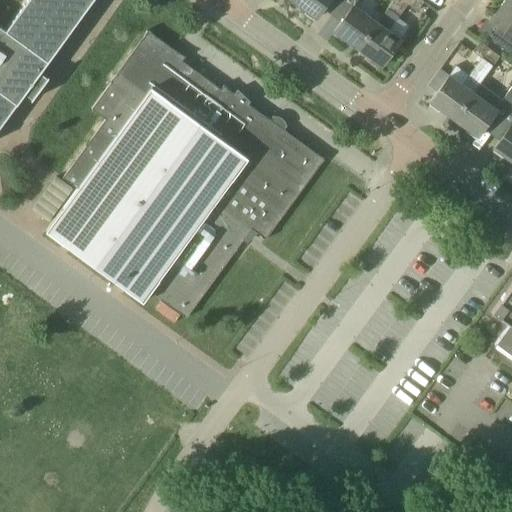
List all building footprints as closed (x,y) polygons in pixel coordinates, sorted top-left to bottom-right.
[(0,0),(0,128),(17,104),(25,93),(33,99),(32,101),(33,102),(49,78),(48,78),(47,79),(40,74),(95,0),(29,0),(6,32),(0,28),(0,0)] [(291,0),(291,1),(316,19),(329,0),(291,0)] [(376,23),(357,49),(382,67),(401,40),(388,31),(408,5),(417,12),(424,2),(421,0),(393,0),(387,8),(377,23),(376,23)] [(511,4),(506,0),(505,0),(490,21),(503,30),(494,43),(511,55),(511,4)] [(376,23),(363,13),(353,6),(334,32),(357,49),(376,23)] [(45,231),(143,302),(151,291),(178,312),(186,320),(190,312),(232,254),(237,250),(252,229),(258,234),(266,241),(270,233),(319,166),(325,159),(317,155),(290,135),(284,129),(271,120),(262,115),(230,92),(224,86),(221,89),(182,61),(185,57),(177,53),(172,49),(156,37),(148,30),(144,37),(115,77),(109,83),(116,86),(125,93),(63,178),(77,188),(45,231)] [(453,119),(473,92),(478,86),(479,86),(480,84),(499,57),(480,42),(473,52),(481,58),(462,85),(449,76),(437,92),(430,102),(453,119)] [(499,105),(509,112),(511,107),(511,86),(502,100),(503,100),(499,105)] [(477,137),(497,110),(473,92),(453,119),(477,137)] [(511,123),(511,125),(494,149),(511,162),(511,123)] [(31,210),(48,222),(72,189),(55,177),(31,210)] [(511,283),(491,313),(493,314),(493,313),(508,324),(496,342),(511,354),(511,283)]
